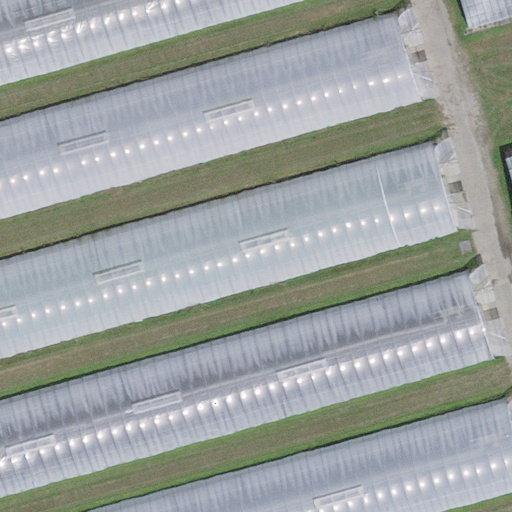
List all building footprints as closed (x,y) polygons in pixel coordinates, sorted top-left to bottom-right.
[(0,0),(0,85),(303,0),(0,0)] [(511,0),(460,0),(468,27),(511,14),(511,0)] [(398,12),(0,123),(0,218),(423,99),(398,12)] [(432,141),(0,262),(0,357),(457,229),(432,141)] [(471,268),(0,400),(0,494),(496,355),(471,268)] [(511,413),(507,397),(96,511),(433,511),(511,490),(511,413)]
